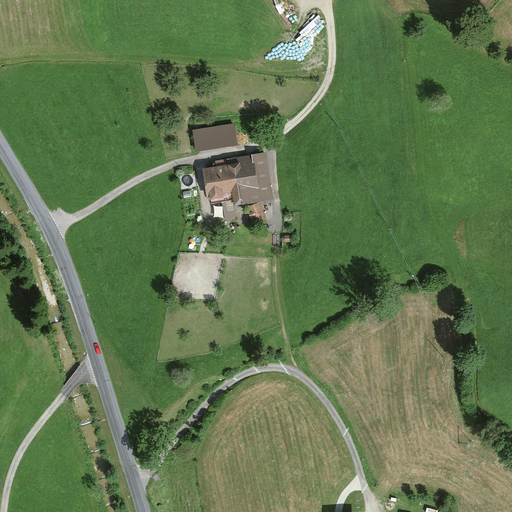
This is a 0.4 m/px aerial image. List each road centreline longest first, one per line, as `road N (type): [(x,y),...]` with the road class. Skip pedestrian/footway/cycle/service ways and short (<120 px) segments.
road 1 (tertiary): [(0,143),(51,229),(143,511)]
road 2 (track): [(267,142),(162,170),(51,229)]
road 3 (track): [(299,375),(267,367),(240,376),(133,479)]
road 4 (track): [(3,511),(28,438),(76,380),(98,366)]
road 5 (track): [(329,0),(332,50),(321,95),(267,142)]
road 6 (track): [(370,511),(350,442),(299,375)]
